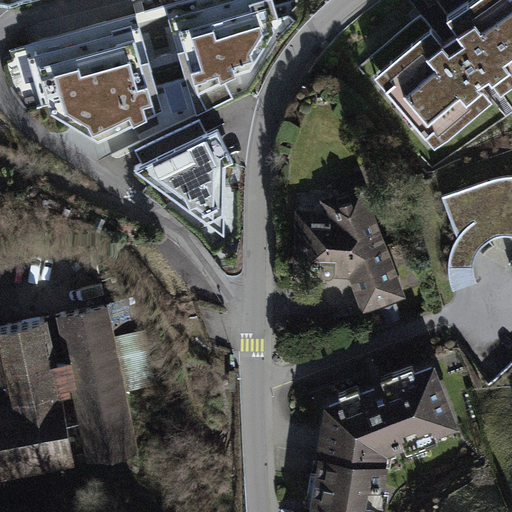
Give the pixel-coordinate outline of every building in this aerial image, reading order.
[(19,0),(23,9),(47,0),(19,0)] [(278,0),(190,0),(167,7),(187,84),(252,65),(281,9),(278,0)] [(439,155),(501,101),(511,92),(511,0),(454,0),(434,14),(370,76),(439,155)] [(144,22),(32,51),(49,112),(98,138),(166,108),(144,22)] [(511,180),(443,196),(464,288),(482,284),(473,244),(511,234),(511,228),(509,216),(511,215),(511,180)] [(321,209),(295,207),(291,276),(349,279),(362,314),(406,297),(362,184),(318,201),(321,209)] [(136,455),(109,306),(0,325),(0,429),(9,477),(105,460),(136,455)] [(324,400),(317,452),(390,462),(390,458),(460,432),(433,360),(324,400)] [(0,429),(0,499),(12,497),(9,477),(0,429)] [(382,511),(390,462),(317,452),(308,511),(382,511)]
